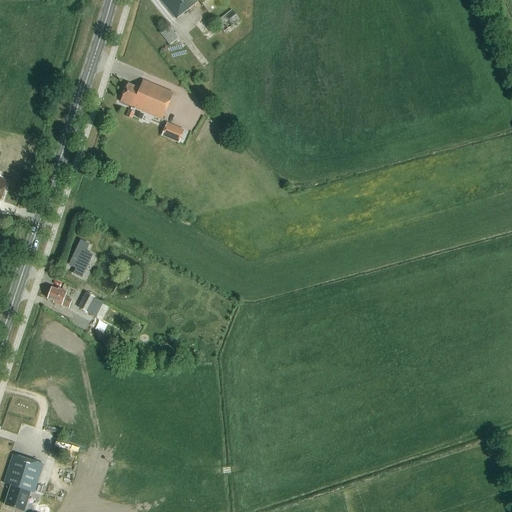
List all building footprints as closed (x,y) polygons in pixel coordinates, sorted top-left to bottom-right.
[(159,0),(175,19),(199,1),(209,13),(225,0),(159,0)] [(239,21),(232,10),(215,23),(223,33),(239,21)] [(170,46),(178,39),(170,27),(160,34),(170,46)] [(161,121),(173,93),(142,80),(139,88),(128,84),(119,102),(131,107),(132,107),(135,108),(135,109),(161,121)] [(132,119),(134,112),(128,110),(125,117),(132,119)] [(184,131),(167,123),(161,137),(178,144),(184,131)] [(85,242),(77,239),(68,264),(76,267),(74,272),(82,275),(89,252),(82,250),(85,242)] [(68,308),(71,300),(64,297),(66,292),(58,289),(57,290),(51,288),(47,299),(53,301),(52,303),(61,306),(68,308)] [(94,317),(98,309),(101,302),(95,299),(95,298),(85,293),(77,308),(94,317)] [(136,324),(129,336),(135,339),(141,327),(136,324)] [(51,421),(44,442),(73,451),(79,430),(51,421)] [(3,483),(11,486),(4,505),(24,511),(30,492),(34,494),(43,465),(13,454),(3,483)]
